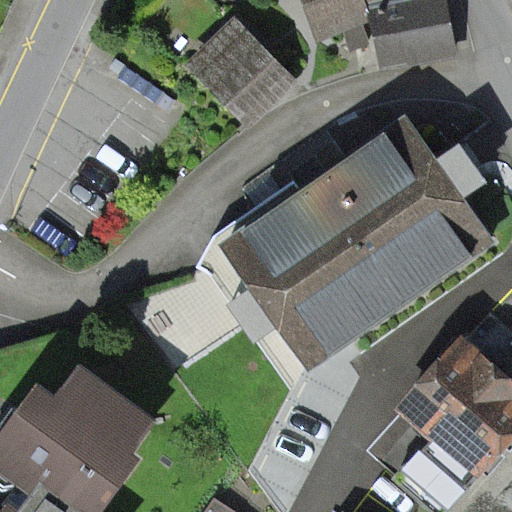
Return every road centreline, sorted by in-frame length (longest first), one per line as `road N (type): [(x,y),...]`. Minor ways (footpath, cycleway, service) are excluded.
road 1 (residential): [(0,259),(71,302),(121,273),(325,107),(447,77),(508,77)]
road 2 (residential): [(62,0),(0,138)]
